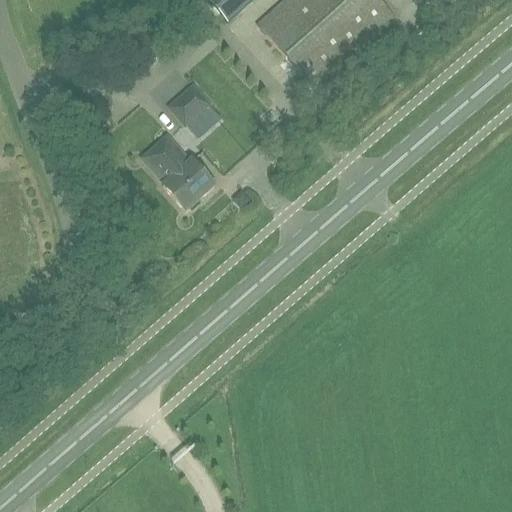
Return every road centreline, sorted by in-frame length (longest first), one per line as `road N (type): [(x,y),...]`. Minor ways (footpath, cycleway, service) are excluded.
road 1 (secondary): [(0,508),(511,65)]
road 2 (unclassified): [(0,350),(49,308),(68,260),(57,182),(0,19)]
